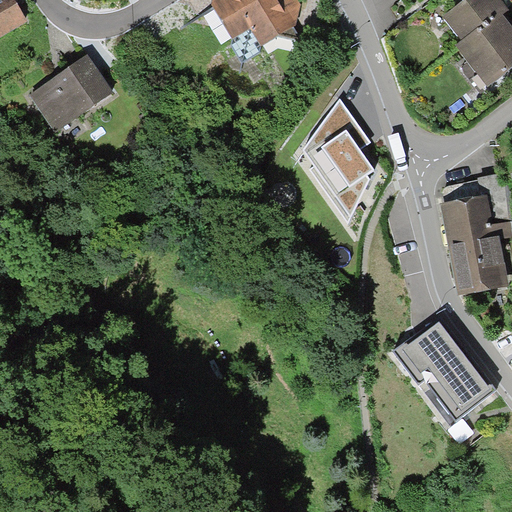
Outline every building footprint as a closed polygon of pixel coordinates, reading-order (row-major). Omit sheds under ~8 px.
[(14,0),(0,0),(0,37),(26,25),(14,0)] [(218,0),(218,7),(247,54),(298,25),(300,4),(297,0),(218,0)] [(466,0),(444,18),(465,44),(459,49),(490,88),(511,70),(511,27),(504,17),(510,12),(499,0),(466,0)] [(87,58),(33,96),(59,134),(113,96),(87,58)] [(341,102),(305,154),(315,168),(310,171),(348,226),(371,181),(368,176),(373,172),(360,152),(371,144),(341,102)] [(511,239),(511,216),(507,184),(502,185),(500,177),(450,187),(444,194),(447,206),(441,207),(459,297),(509,287),(500,242),(511,239)] [(498,392),(441,317),(393,355),(418,391),(425,386),(456,425),(498,392)]
